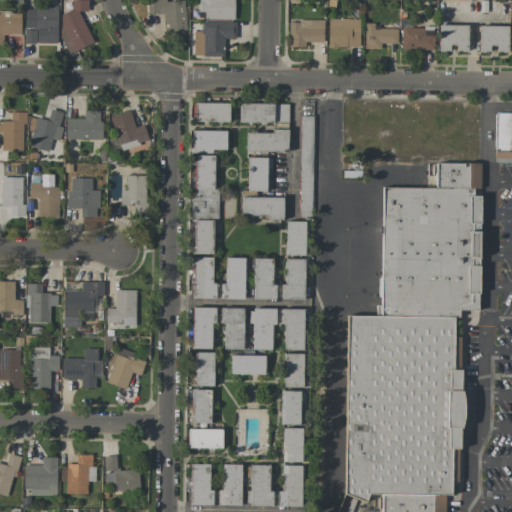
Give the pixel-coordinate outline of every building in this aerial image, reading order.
[(87,0),(71,0),(72,9),(59,15),(59,26),(60,29),(60,35),(63,41),(63,42),(68,54),(92,44),(79,11),(87,12),(87,0)] [(185,30),(184,0),(168,0),(156,1),(155,0),(146,0),(147,15),(165,14),(166,31),(185,30)] [(200,0),(200,19),(233,19),(233,0),(200,0)] [(57,8),(23,7),(23,43),(56,44),(57,8)] [(20,12),(0,11),(0,44),(2,44),(2,34),(20,35),(20,12)] [(358,47),(359,19),(327,19),(326,47),(358,47)] [(305,42),(323,42),(323,21),(289,20),(288,47),(305,48),(305,42)] [(235,22),(201,22),(201,31),(192,31),(191,56),(223,56),(223,38),(235,39),(235,22)] [(376,28),(376,23),(364,23),(364,49),(380,49),(380,43),(396,44),(397,29),(376,28)] [(467,25),(439,25),(438,51),(452,51),(467,51),(467,25)] [(507,52),(507,26),(477,25),(476,52),(492,52),(507,52)] [(432,50),(433,28),(400,27),(400,49),(432,50)] [(193,123),(229,122),(228,103),(193,103),(193,123)] [(287,123),(288,104),(237,103),(236,122),(287,123)] [(28,146),(48,152),(52,139),(58,141),(62,127),(59,126),(62,113),(49,109),(46,120),(36,117),(28,146)] [(101,140),(101,110),(83,110),(83,119),(65,118),(64,139),(101,140)] [(143,125),(134,127),(129,110),(109,116),(120,151),(148,141),(143,125)] [(1,121),(1,151),(23,151),(24,112),(9,112),(8,121),(1,121)] [(511,113),(494,113),(493,158),(511,158),(511,113)] [(310,216),(313,116),(299,116),(297,216),(310,216)] [(226,131),(192,130),(191,151),(225,151),(226,131)] [(287,131),(246,132),(247,153),(287,152),(287,131)] [(212,254),(213,220),(217,220),(218,189),(213,189),(214,156),(191,155),(189,254),(212,254)] [(267,191),(268,158),(245,158),(245,191),(267,191)] [(339,495),(377,496),(376,511),(444,511),(445,493),(451,493),(451,482),(458,482),(461,368),(459,368),(460,337),(452,337),(453,316),(458,317),(458,309),(477,310),(480,164),(433,163),(433,188),(381,187),(378,305),(375,305),(375,316),(344,316),(339,495)] [(57,217),(59,186),(53,186),(54,175),(41,174),(41,183),(27,182),(27,198),(37,198),(36,217),(57,217)] [(125,190),(119,190),(119,205),(134,205),(133,212),(145,212),(146,175),(125,175),(125,190)] [(1,207),(7,207),(7,216),(25,216),(25,205),(22,205),(21,177),(0,177),(1,207)] [(79,217),(97,217),(98,190),(91,190),(91,178),(70,178),(69,191),(65,191),(64,208),(79,208),(79,217)] [(283,198),(242,197),(241,214),(267,215),(267,220),(282,220),(283,198)] [(304,255),(304,222),(284,221),(283,255),(304,255)] [(213,299),(213,257),(191,257),(190,298),(213,299)] [(244,258),(223,258),(223,284),(219,284),(219,299),(243,300),(244,258)] [(272,259),(253,258),(252,299),(275,299),(275,285),(271,285),(272,259)] [(303,299),(304,259),(284,259),(284,284),(279,284),(279,299),(303,299)] [(14,282),(0,281),(0,312),(22,314),(22,300),(13,300),(14,282)] [(79,328),(79,311),(95,312),(95,296),(103,296),(104,282),(81,281),(80,291),(63,291),(62,327),(79,328)] [(41,283),(26,283),(25,323),(49,323),(49,306),(56,306),(57,294),(41,294),(41,283)] [(135,290),(113,290),(113,308),(105,308),(105,323),(115,323),(115,327),(135,327),(135,290)] [(190,348),(211,349),(211,324),(215,324),(215,308),(191,307),(190,348)] [(243,309),(221,308),(220,349),(242,350),(243,309)] [(273,309),(249,309),(248,350),(272,350),(273,309)] [(302,350),(303,309),(280,309),(279,323),(282,323),(282,350),(302,350)] [(50,371),(58,371),(58,356),(48,355),(48,347),(30,347),(29,389),(49,389),(50,371)] [(101,377),(101,360),(96,360),(97,348),(83,348),(82,359),(61,358),(60,379),(79,379),(79,387),(95,388),(95,377),(101,377)] [(104,382),(125,389),(131,373),(140,376),(145,359),(115,348),(104,382)] [(20,349),(0,349),(0,378),(7,378),(8,389),(22,389),(20,349)] [(213,352),(194,352),(193,386),(213,386),(213,352)] [(302,354),(284,353),(283,387),(302,387),(302,354)] [(264,375),(264,356),(231,355),(230,374),(264,375)] [(188,389),(188,409),(186,409),(186,423),(209,424),(210,390),(188,389)] [(298,424),(299,402),(304,403),(304,391),(278,391),(277,424),(298,424)] [(302,428),(280,428),(279,461),(301,462),(302,428)] [(221,449),(221,429),(185,429),(185,448),(221,449)] [(0,494),(8,497),(18,456),(7,453),(4,465),(0,463),(0,494)] [(93,455),(75,455),(74,464),(65,463),(64,494),(86,494),(86,481),(92,481),(93,455)] [(138,489),(138,470),(116,470),(116,456),(103,456),(104,484),(114,483),(114,490),(138,489)] [(56,495),(56,458),(41,457),(40,465),(23,465),(22,489),(29,489),(29,495),(56,495)] [(210,464),(187,464),(186,505),(210,505),(210,464)] [(222,464),(221,491),(216,490),(215,505),(239,506),(241,465),(222,464)] [(269,465),(248,465),(248,506),(272,506),(272,491),(269,491),(269,465)] [(301,466),(281,465),(281,491),(276,491),(276,506),(300,507),(301,466)]
